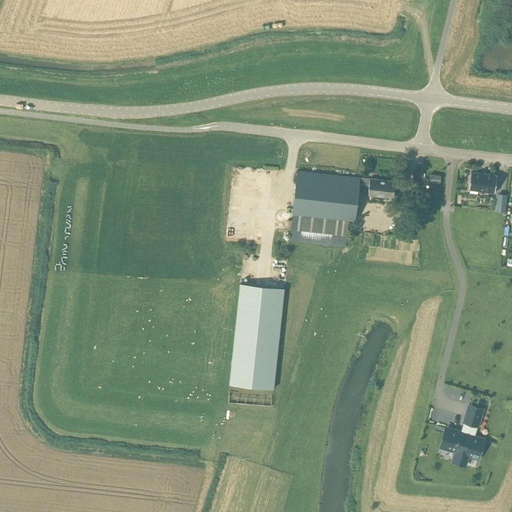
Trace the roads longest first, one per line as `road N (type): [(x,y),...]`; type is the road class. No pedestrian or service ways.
road 1 (secondary): [(0,100),(137,115),(299,88),(429,98)]
road 2 (residential): [(221,125),(419,148)]
